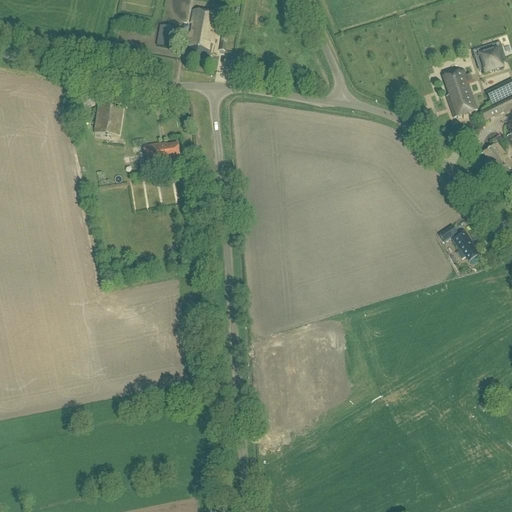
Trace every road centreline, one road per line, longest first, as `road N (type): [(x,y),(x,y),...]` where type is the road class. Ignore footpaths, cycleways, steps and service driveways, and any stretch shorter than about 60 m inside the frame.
road 1 (unclassified): [(246,511),(212,87)]
road 2 (unclassified): [(511,249),(409,128),(348,104)]
road 3 (unclassified): [(212,87),(143,83),(0,56)]
road 4 (unclassified): [(348,104),(212,87)]
